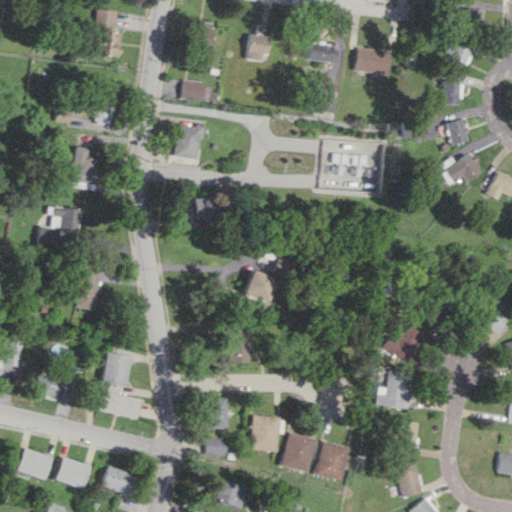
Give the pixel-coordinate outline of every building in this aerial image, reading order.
[(460,6),(457,22),(480,26),(482,10),(460,6)] [(117,54),(119,30),(114,29),(115,10),(95,9),(92,53),(117,54)] [(212,23),(192,19),(189,36),(209,40),(212,23)] [(306,58),(341,60),(342,44),(307,42),(306,58)] [(441,62),(465,68),(470,48),(446,42),(441,62)] [(389,51),(355,46),(352,69),(386,73),(389,51)] [(179,97),(209,100),(211,86),(201,85),(202,81),(181,79),(179,97)] [(440,103),(459,104),(460,82),(441,81),(440,103)] [(334,112),(335,96),(317,94),(316,110),(334,112)] [(110,123),(111,97),(94,96),(93,123),(110,123)] [(466,140),(461,117),(443,122),(449,145),(466,140)] [(173,155),(196,159),(200,127),(178,124),(173,155)] [(84,157),(85,147),(71,147),(69,187),(92,188),(93,157),(84,157)] [(445,182),(459,173),(464,181),(479,171),(466,152),(438,171),(445,182)] [(495,199),(498,192),(508,196),(511,186),(511,177),(494,169),(483,194),(495,199)] [(209,198),(189,199),(189,217),(209,216),(209,198)] [(76,208),(48,206),(46,226),(34,225),(32,244),(56,246),(57,229),(74,230),(76,208)] [(71,307),(91,309),(94,271),(75,270),(71,307)] [(264,302),(272,277),(248,270),(240,295),(264,302)] [(509,307),(490,296),(475,323),(494,334),(509,307)] [(430,304),(423,319),(437,325),(443,310),(430,304)] [(420,330),(401,324),(396,339),(388,336),(383,351),(409,360),(420,330)] [(246,333),(224,333),(224,362),(246,362),(246,333)] [(21,342),(8,339),(2,364),(16,367),(21,342)] [(99,383),(124,385),(126,354),(101,352),(99,383)] [(402,408),(408,373),(385,370),(382,387),(375,386),(372,403),(402,408)] [(30,392),(54,397),(58,379),(35,374),(30,392)] [(94,409),(133,419),(137,400),(99,390),(94,409)] [(224,427),(223,397),(205,397),(206,427),(224,427)] [(275,416),(248,414),(246,448),(273,450),(275,416)] [(412,449),(416,422),(396,419),(391,445),(412,449)] [(312,438),(284,431),(276,465),(304,471),(312,438)] [(201,453),(221,456),(224,438),(204,435),(201,453)] [(311,473),(338,480),(347,447),(320,440),(311,473)] [(48,453),(18,448),(13,472),(43,478),(48,453)] [(495,472),(511,473),(511,452),(497,451),(495,472)] [(80,488),(87,465),(59,455),(51,478),(80,488)] [(418,492),(414,461),(394,463),(397,495),(418,492)] [(132,474),(105,464),(97,484),(124,495),(132,474)] [(205,497),(237,508),(244,487),(211,477),(205,497)] [(435,511),(422,496),(405,510),(406,511),(435,511)] [(59,511),(62,506),(48,501),(43,511),(59,511)]
